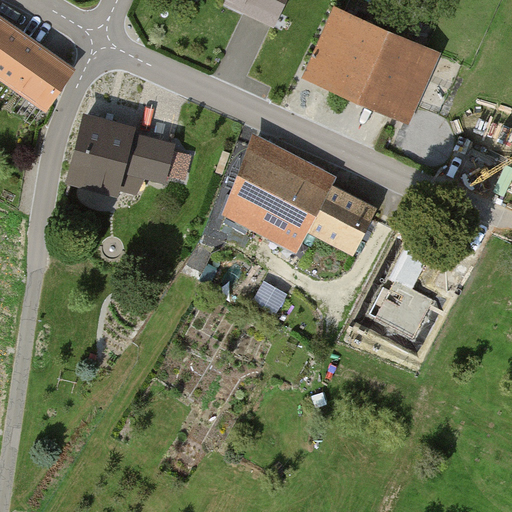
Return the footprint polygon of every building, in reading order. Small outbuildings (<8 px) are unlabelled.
[(243,0),(225,0),(224,4),(238,11),(243,0)] [(284,0),(244,0),(241,7),(274,23),(284,0)] [(439,56),(339,10),(309,74),(410,120),(439,56)] [(81,66),(0,12),(0,73),(53,109),(81,66)] [(136,130),(86,118),(72,173),(122,186),(126,170),(134,137),(136,130)] [(333,176),(258,136),(220,206),(296,247),(305,229),(330,183),(333,176)] [(176,147),(134,137),(126,170),(168,181),(176,147)] [(375,205),(330,183),(305,229),(351,252),(375,205)] [(432,298),(389,276),(367,321),(409,343),(432,298)] [(256,304),(279,317),(291,294),(268,282),(256,304)]
